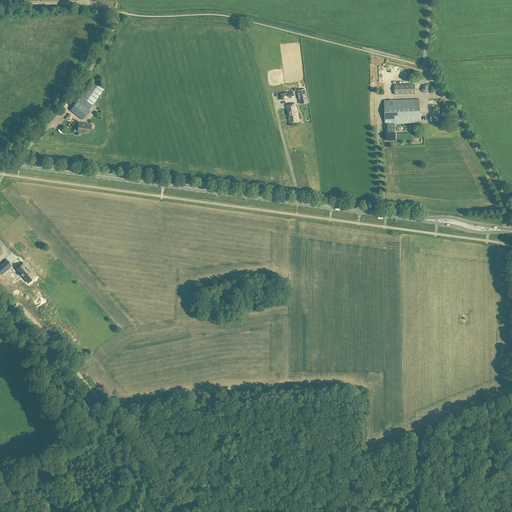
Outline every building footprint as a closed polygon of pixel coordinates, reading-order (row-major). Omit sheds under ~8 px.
[(91,81),(80,97),(93,105),(104,89),(91,81)] [(395,85),(395,94),(415,94),(415,84),(395,85)] [(298,91),(300,104),(308,102),(306,89),(298,91)] [(391,132),(391,124),(420,122),(419,99),(384,100),(385,124),(386,137),(387,136),(387,140),(396,140),(395,132),(389,133),(389,132),(391,132)] [(90,110),(78,101),(70,110),(82,119),(90,110)] [(290,123),(299,121),(295,103),(286,105),(290,123)] [(87,124),(79,122),(77,132),(81,133),(81,132),(90,133),(91,126),(87,126),(87,124)] [(0,272),(2,275),(5,272),(4,271),(11,265),(7,260),(0,265),(0,272)] [(31,272),(23,263),(21,265),(17,269),(21,274),(23,276),(27,281),(32,276),(30,273),(31,272)]
